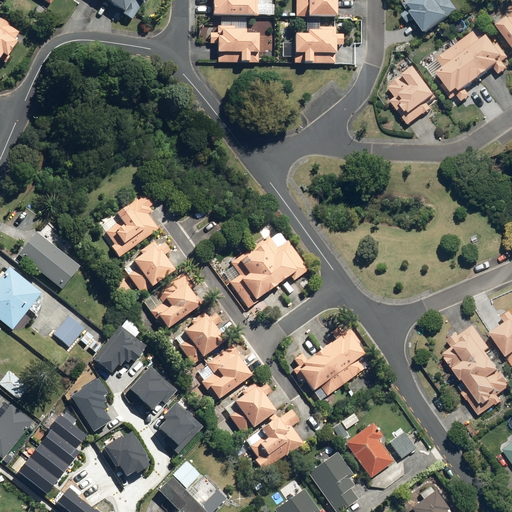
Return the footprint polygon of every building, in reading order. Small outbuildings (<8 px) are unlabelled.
[(103,0),(123,13),(122,14),(132,21),(146,0),(103,0)] [(213,0),(213,17),(258,18),(257,0),(213,0)] [(296,0),(296,17),(337,18),(337,0),(296,0)] [(414,19),(426,35),(459,11),(450,0),(411,0),(404,6),(409,12),(402,16),(408,24),(414,19)] [(511,16),(497,27),(511,46),(511,16)] [(0,19),(0,60),(3,56),(7,58),(17,43),(14,41),(20,33),(10,27),(11,26),(0,19)] [(218,45),(218,55),(241,55),(241,64),(249,64),(250,55),(259,55),(259,36),(246,36),(246,31),(235,31),(235,27),(218,27),(218,34),(210,34),(210,45),(218,45)] [(308,36),(295,36),(295,55),(304,55),(304,64),(313,64),(313,55),(336,56),(336,46),(343,46),(343,35),(336,35),(336,28),(319,28),(319,32),(308,32),(308,36)] [(445,70),(438,75),(445,84),(442,87),(452,101),(509,58),(499,45),(496,47),(489,38),(482,43),(475,33),(438,60),(445,70)] [(396,99),(391,102),(409,126),(425,114),(426,115),(432,110),(428,104),(437,98),(416,69),(402,79),(401,78),(392,85),(393,86),(389,89),(396,99)] [(111,247),(119,258),(158,230),(148,215),(152,212),(149,208),(153,205),(146,195),(138,201),(136,199),(116,214),(120,220),(104,232),(114,245),(111,247)] [(36,233),(18,255),(61,290),(79,267),(36,233)] [(294,281),(308,271),(287,242),(277,249),(268,237),(230,263),(239,276),(229,283),(248,309),(258,302),(257,300),(290,276),(294,281)] [(128,276),(142,295),(174,271),(164,256),(171,251),(164,243),(158,247),(154,242),(140,252),(142,254),(132,262),(138,268),(128,276)] [(8,268),(0,278),(0,320),(12,330),(41,293),(8,268)] [(162,303),(150,312),(164,332),(201,306),(199,303),(200,303),(196,297),(195,297),(189,290),(195,286),(185,272),(155,293),(162,303)] [(192,325),(183,331),(188,339),(178,346),(193,366),(202,359),(202,358),(225,342),(214,326),(221,322),(215,313),(208,317),(205,312),(191,322),(192,325)] [(506,324),(491,334),(511,366),(511,314),(510,312),(502,317),(506,324)] [(68,316),(53,334),(69,348),(84,330),(68,316)] [(306,382),(313,391),(319,386),(327,396),(371,364),(357,345),(360,343),(345,323),(331,333),(336,340),(307,361),(302,354),(293,360),(298,366),(292,371),(302,384),(306,382)] [(121,326),(94,359),(111,373),(119,363),(121,365),(126,360),(128,361),(131,357),(135,360),(146,347),(121,326)] [(453,348),(443,354),(446,358),(445,359),(452,369),(453,368),(467,390),(462,393),(467,401),(468,400),(479,416),(501,401),(498,396),(510,388),(508,384),(508,383),(501,373),(486,351),(490,348),(477,331),(473,326),(459,336),(458,334),(448,341),(453,348)] [(100,348),(86,335),(79,342),(94,355),(100,348)] [(213,374),(201,383),(214,402),(251,376),(231,347),(207,364),(213,374)] [(150,366),(130,388),(153,410),(162,400),(166,403),(177,391),(150,366)] [(9,373),(0,383),(0,386),(18,401),(28,388),(9,373)] [(107,392),(98,379),(72,395),(94,431),(111,420),(104,409),(106,407),(102,401),(106,399),(103,395),(107,392)] [(239,409),(229,417),(243,436),(276,412),(265,396),(271,392),(263,381),(257,385),(255,382),(241,392),(243,395),(233,402),(239,409)] [(178,453),(203,426),(177,402),(164,416),(167,419),(156,432),(178,453)] [(11,405),(0,418),(0,456),(3,459),(32,421),(11,405)] [(265,436),(249,447),(257,459),(254,461),(262,471),(285,455),(286,456),(304,444),(292,427),(299,422),(291,410),(278,419),(277,418),(260,429),(265,436)] [(87,435),(60,414),(50,428),(76,449),(87,435)] [(352,414),(340,424),(345,431),(358,422),(352,414)] [(345,431),(340,424),(332,429),(341,442),(349,436),(345,431)] [(373,424),(345,444),(370,479),(393,462),(378,440),(383,437),(373,424)] [(76,449),(52,430),(42,443),(70,465),(80,452),(76,449)] [(131,431),(104,448),(117,467),(120,464),(127,475),(136,469),(138,472),(152,463),(131,431)] [(404,433),(389,443),(401,459),(416,449),(404,433)] [(511,442),(503,449),(511,462),(511,442)] [(59,479),(70,465),(42,443),(31,457),(59,479)] [(337,453),(307,474),(334,511),(340,511),(358,500),(351,489),(355,486),(349,479),(353,476),(337,453)] [(59,479),(31,457),(20,471),(48,493),(59,479)] [(171,477),(158,491),(178,511),(177,511),(212,511),(226,498),(217,490),(205,501),(191,488),(184,490),(171,477)] [(99,511),(69,489),(58,503),(69,511),(99,511)] [(319,511),(304,489),(274,510),(275,511),(319,511)] [(436,491),(411,508),(414,511),(447,511),(449,510),(436,491)]
